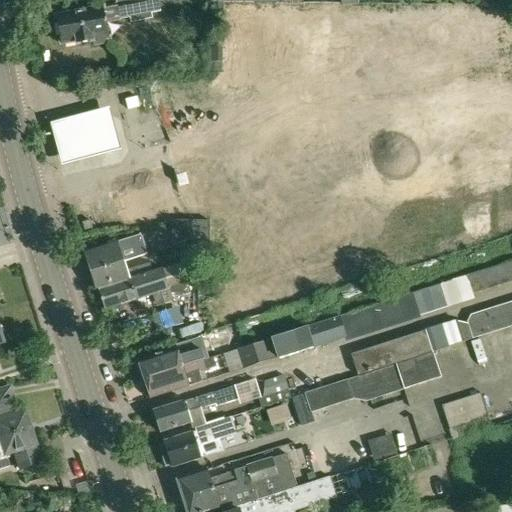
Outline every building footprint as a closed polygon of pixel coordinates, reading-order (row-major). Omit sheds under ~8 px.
[(59,32),(60,33),(62,44),(77,41),(78,45),(94,41),(95,44),(107,42),(107,39),(110,38),(107,23),(119,20),(116,5),(104,7),(57,16),(57,18),(55,20),(54,22),(53,23),(52,25),(52,26),(53,28),(54,30),(56,31),(57,32),(59,32)] [(210,45),(210,61),(222,61),(222,45),(210,45)] [(105,148),(113,177),(132,172),(113,101),(49,118),(60,160),(105,148)] [(117,185),(129,223),(165,213),(164,211),(156,182),(161,181),(159,173),(117,185)] [(191,239),(191,246),(211,246),(211,221),(191,220),(191,239)] [(147,254),(144,245),(141,235),(116,243),(87,252),(88,256),(86,257),(91,272),(122,262),(147,254)] [(507,283),(511,281),(511,261),(501,265),(507,283)] [(98,285),(99,289),(153,272),(150,264),(126,271),(122,262),(91,272),(95,286),(98,285)] [(105,309),(153,294),(157,305),(173,300),(170,293),(187,288),(187,286),(198,286),(198,264),(185,263),(162,269),(153,272),(99,289),(105,309)] [(507,283),(501,265),(490,269),(495,287),(507,283)] [(484,290),(495,287),(490,269),(478,273),(484,290)] [(472,294),(484,290),(478,273),(467,276),(472,294)] [(467,276),(453,281),(459,298),(472,294),(467,276)] [(453,281),(440,285),(445,302),(459,298),(453,281)] [(440,285),(426,289),(433,309),(446,305),(445,302),(440,285)] [(426,289),(413,293),(419,314),(433,309),(426,289)] [(382,326),(419,314),(413,293),(375,305),(382,326)] [(511,308),(504,304),(498,314),(511,322),(511,308)] [(345,337),(382,326),(375,305),(338,317),(345,337)] [(489,309),(483,319),(501,329),(511,325),(511,322),(498,314),(489,309)] [(483,319),(473,313),(467,323),(472,339),(501,329),(483,319)] [(279,358),(345,337),(338,317),(272,338),(279,358)] [(457,320),(441,325),(448,346),(464,341),(457,320)] [(467,323),(458,322),(464,341),(472,339),(467,323)] [(441,325),(424,331),(431,352),(448,346),(441,325)] [(424,331),(351,354),(358,375),(431,352),(424,331)] [(272,338),(264,341),(236,350),(243,369),(279,358),(272,338)] [(176,347),(138,359),(144,379),(208,358),(206,349),(204,350),(201,340),(176,347)] [(307,393),(304,393),(310,412),(313,412),(353,399),(366,401),(439,377),(432,353),(307,393)] [(214,368),(211,358),(208,358),(144,379),(150,398),(200,382),(197,373),(214,368)] [(258,399),(261,407),(291,398),(284,375),(264,382),(263,397),(258,399)] [(19,414),(10,386),(0,388),(0,439),(33,429),(27,411),(19,414)] [(234,386),(224,389),(154,410),(160,432),(191,422),(187,411),(217,402),(219,406),(238,400),(234,386)] [(304,393),(291,398),(300,427),(314,423),(310,412),(304,393)] [(486,418),(486,416),(479,394),(441,406),(449,430),(486,418)] [(166,450),(160,452),(166,469),(172,467),(201,458),(213,454),(224,451),(220,439),(233,434),(230,422),(228,417),(204,425),(192,429),(190,429),(191,433),(163,441),(166,450)] [(6,459),(17,455),(23,472),(44,465),(39,449),(39,448),(33,429),(0,439),(0,472),(9,469),(6,459)] [(206,511),(219,508),(224,510),(296,487),(286,453),(234,470),(236,476),(231,478),(230,472),(210,478),(214,489),(182,499),(185,511),(206,511)] [(377,462),(365,465),(369,477),(381,474),(377,462)] [(214,489),(210,478),(208,470),(175,480),(182,499),(214,489)] [(305,485),(296,487),(224,510),(219,511),(294,511),(294,510),(336,497),(334,491),(329,477),(313,482),(305,485)]
